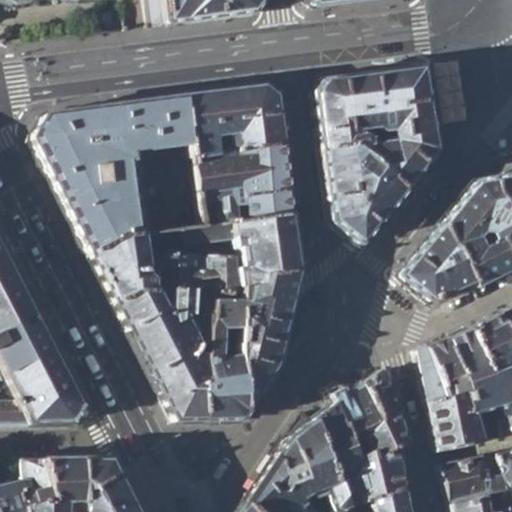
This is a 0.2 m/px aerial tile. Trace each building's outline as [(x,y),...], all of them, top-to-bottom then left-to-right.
[(23,1),(105,4),(119,3),(119,0),(0,0),(16,8),(19,8),(21,7),(23,5),(23,1)] [(119,0),(119,3),(138,1),(141,27),(245,15),(254,3),(254,0),(119,0)] [(121,30),(119,3),(105,4),(107,32),(121,30)] [(417,68),(317,80),(307,92),(315,150),(343,147),(397,191),(430,152),(417,68)] [(267,97),(256,88),(176,99),(185,158),(187,157),(196,228),(224,224),(223,201),(241,199),(244,222),(283,217),(284,218),(285,218),(277,143),(274,143),(267,97)] [(71,233),(82,255),(116,239),(134,236),(151,234),(196,228),(187,157),(185,158),(176,99),(61,113),(57,115),(44,115),(39,118),(36,118),(26,138),(27,139),(27,141),(27,144),(28,146),(30,149),(29,150),(31,150),(31,154),(41,175),(43,175),(49,187),(48,188),(63,219),(65,219),(71,231),(71,233)] [(393,196),(397,191),(343,147),(315,150),(325,221),(353,244),(393,196)] [(511,174),(486,179),(488,193),(505,220),(511,215),(511,227),(510,229),(511,231),(511,174)] [(468,182),(433,225),(467,290),(511,266),(511,231),(510,229),(505,220),(488,193),(486,179),(468,182)] [(155,292),(164,293),(185,293),(195,294),(205,294),(229,297),(229,295),(227,262),(241,261),(243,268),(239,270),(241,288),(241,289),(289,284),(291,274),(284,218),(283,217),(244,222),(224,224),(196,228),(151,234),(154,281),(155,292)] [(423,303),(467,290),(433,225),(391,276),(392,277),(392,278),(420,302),(421,301),(423,303)] [(134,236),(141,274),(148,281),(154,281),(151,234),(134,236)] [(82,255),(108,304),(132,292),(152,293),(155,292),(154,281),(148,281),(141,274),(134,236),(116,239),(82,255)] [(0,425),(66,424),(76,407),(0,256),(0,425)] [(268,369),(289,284),(241,289),(241,288),(233,288),(233,295),(235,295),(235,301),(234,329),(234,343),(233,343),(234,357),(238,408),(240,410),(268,369)] [(168,422),(195,421),(192,384),(201,381),(201,355),(193,353),(194,346),(189,336),(193,334),(184,316),(185,293),(164,293),(165,308),(158,309),(152,293),(132,292),(108,304),(168,422)] [(205,294),(195,294),(194,316),(204,317),(205,300),(205,294)] [(233,421),(240,410),(238,408),(234,357),(216,359),(214,330),(234,329),(235,301),(205,300),(204,317),(203,346),(201,355),(201,381),(192,384),(195,421),(233,421)] [(511,303),(489,315),(511,357),(511,303)] [(511,357),(489,315),(462,328),(483,377),(497,371),(503,369),(505,376),(511,374),(511,357)] [(497,436),(511,432),(511,422),(500,379),(497,371),(483,377),(462,328),(450,334),(439,339),(458,392),(460,391),(466,414),(467,413),(496,406),(498,413),(492,415),(497,436)] [(234,357),(233,343),(234,343),(234,329),(214,330),(216,359),(234,357)] [(439,339),(419,347),(435,389),(442,386),(445,396),(454,393),(458,392),(439,339)] [(419,395),(421,404),(431,399),(439,397),(435,389),(419,347),(411,351),(419,395)] [(361,380),(356,384),(362,399),(375,420),(356,428),(360,438),(344,444),(348,457),(363,451),(366,459),(390,449),(390,450),(400,446),(378,374),(372,371),(361,380)] [(511,374),(505,376),(500,379),(511,422),(511,374)] [(356,384),(329,404),(344,444),(360,438),(356,428),(375,420),(362,399),(356,384)] [(431,452),(477,441),(469,420),(467,413),(466,414),(460,391),(458,392),(454,393),(456,401),(447,404),(445,396),(439,397),(431,399),(421,404),(431,452)] [(329,404),(307,420),(334,493),(344,490),(345,494),(351,493),(355,504),(365,502),(364,500),(397,488),(392,460),(390,450),(390,449),(366,459),(363,451),(348,457),(344,444),(329,404)] [(298,412),(283,435),(299,478),(284,483),(293,500),(294,499),(312,491),(317,489),(326,511),(327,511),(332,511),(340,510),(334,493),(307,420),(298,412)] [(477,441),(497,436),(492,415),(469,420),(477,441)] [(283,435),(269,456),(284,483),(299,478),(283,435)] [(434,465),(444,503),(511,488),(511,447),(491,453),(434,465)] [(269,456),(239,502),(247,511),(301,511),(294,499),(293,500),(284,483),(269,456)] [(20,511),(129,511),(103,459),(39,460),(40,476),(48,500),(35,503),(19,507),(20,511)] [(0,511),(20,511),(19,507),(35,503),(48,500),(40,476),(39,460),(14,460),(17,480),(8,482),(0,483),(0,511)] [(402,511),(397,488),(364,500),(365,502),(367,511),(402,511)] [(511,511),(511,488),(444,503),(445,511),(511,511)] [(231,511),(247,511),(239,502),(231,511)]
